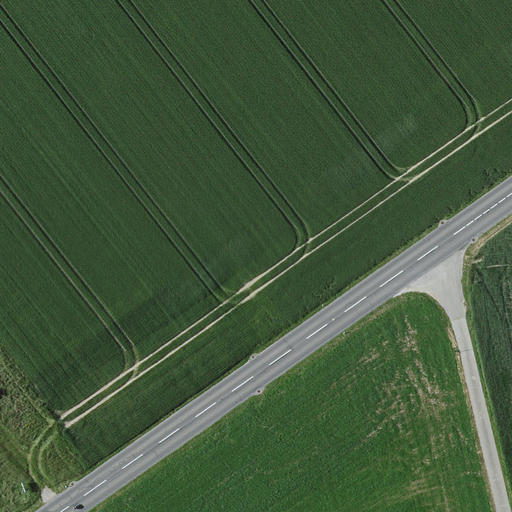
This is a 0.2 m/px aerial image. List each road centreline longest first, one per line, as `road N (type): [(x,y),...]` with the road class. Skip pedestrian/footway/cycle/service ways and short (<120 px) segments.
road 1 (secondary): [(511,193),(60,511)]
road 2 (track): [(426,254),(458,319),(503,511)]
